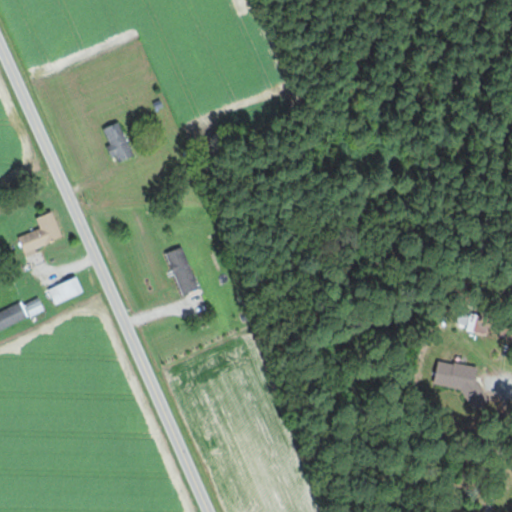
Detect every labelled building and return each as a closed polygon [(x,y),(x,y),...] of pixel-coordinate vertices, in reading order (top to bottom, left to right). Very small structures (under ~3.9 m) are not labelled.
[(110,146),(115,157),(122,153),(125,159),(137,154),(121,121),(106,129),(113,145),(110,146)] [(43,228),(21,237),(28,254),(67,237),(56,211),(39,218),(43,228)] [(203,288),(185,246),(169,253),(186,295),(203,288)] [(52,289),(58,304),(88,292),(82,276),(52,289)] [(0,312),(0,329),(30,319),(25,303),(0,312)] [(481,367),(441,360),(437,383),(477,390),(481,367)]
